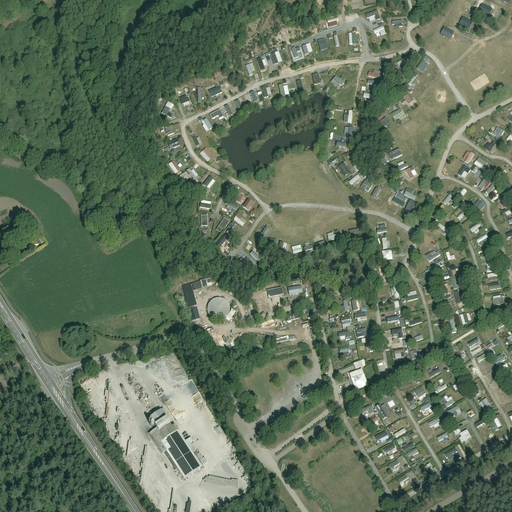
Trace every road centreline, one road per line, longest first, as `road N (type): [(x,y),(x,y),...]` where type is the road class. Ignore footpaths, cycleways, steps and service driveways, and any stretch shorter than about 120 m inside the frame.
road 1 (residential): [(46,379),(187,337),(309,511)]
road 2 (primary): [(134,511),(46,379)]
